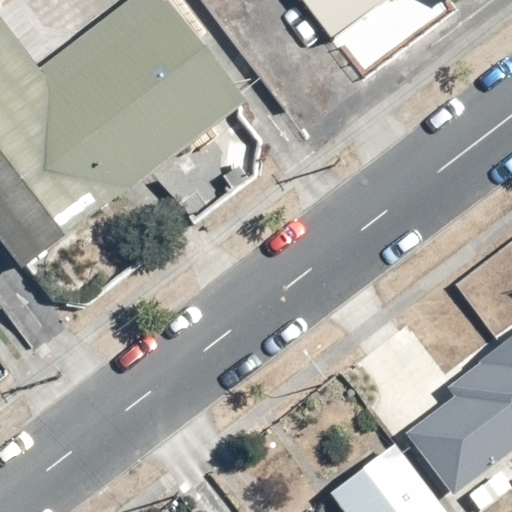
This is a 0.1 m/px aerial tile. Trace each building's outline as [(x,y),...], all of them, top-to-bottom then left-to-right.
[(0,5),(6,0),(0,0),(0,234),(28,270),(169,161),(201,203),(242,170),(211,129),(250,99),(173,0),(129,0),(42,68),(0,13),(0,5)] [(242,0),(210,0),(226,22),(247,7),(242,0)] [(301,0),(336,44),(393,0),(397,0),(400,4),(404,0),(443,0),(445,2),(448,0),(301,0)] [(459,395),(408,433),(456,497),(465,491),(480,510),(511,486),(511,461),(509,457),(511,454),(511,340),(452,385),(459,395)] [(447,511),(397,443),(332,490),(348,511),(447,511)]
